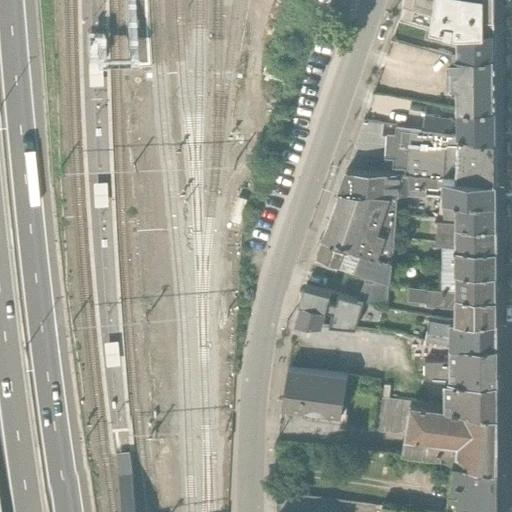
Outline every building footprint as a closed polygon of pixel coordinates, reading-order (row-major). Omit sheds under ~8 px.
[(331,10),(333,0),(313,0),(312,4),(322,7),(331,10)] [(430,24),(433,8),(408,0),(404,0),(399,15),(430,24)] [(408,0),(433,8),(434,0),(482,0),(483,5),(484,18),(494,17),(493,0),(408,0)] [(434,0),(433,8),(430,24),(455,32),(484,31),(484,18),(483,5),(482,0),(434,0)] [(484,18),(484,31),(492,31),(494,30),(494,17),(484,18)] [(455,48),(455,33),(427,25),(424,39),(455,48)] [(484,31),(455,32),(455,33),(455,48),(455,57),(492,57),(492,31),(484,31)] [(492,57),(455,57),(449,57),(449,58),(450,90),(456,89),(456,112),(467,112),(467,109),(493,110),(492,57)] [(494,143),(493,110),(467,109),(467,112),(456,112),(457,138),(494,143)] [(385,179),(343,176),(315,261),(366,278),(357,303),(306,288),(294,328),(381,341),(380,309),(393,309),(394,212),(429,213),(426,137),(399,136),(399,144),(387,144),(385,179)] [(494,143),(457,138),(455,180),(494,184),(494,143)] [(441,180),(442,202),(455,202),(494,206),(494,184),(455,180),(441,180)] [(494,206),(455,202),(455,226),(494,229),(494,206)] [(494,229),(455,226),(454,250),(494,252),(494,229)] [(494,252),(454,250),(454,273),(494,276),(494,252)] [(494,276),(454,273),(454,296),(494,300),(494,276)] [(410,305),(442,304),(441,289),(410,290),(410,305)] [(494,300),(454,296),(454,323),(494,324),(494,300)] [(454,323),(448,323),(448,352),(459,351),(458,349),(495,348),(494,324),(454,323)] [(448,352),(448,385),(495,385),(495,348),(458,349),(459,351),(448,352)] [(344,381),(289,373),(283,410),(339,417),(344,381)] [(495,385),(443,386),(442,411),(496,418),(495,385)] [(403,442),(409,407),(379,402),(372,437),(403,442)] [(409,407),(403,442),(455,449),(453,466),(467,468),(468,470),(495,474),(496,418),(442,411),(409,407)] [(115,457),(115,459),(121,511),(135,511),(129,458),(129,455),(115,457)] [(457,511),(496,511),(495,474),(468,470),(467,468),(453,466),(450,465),(444,509),(453,509),(453,511),(457,511)]
